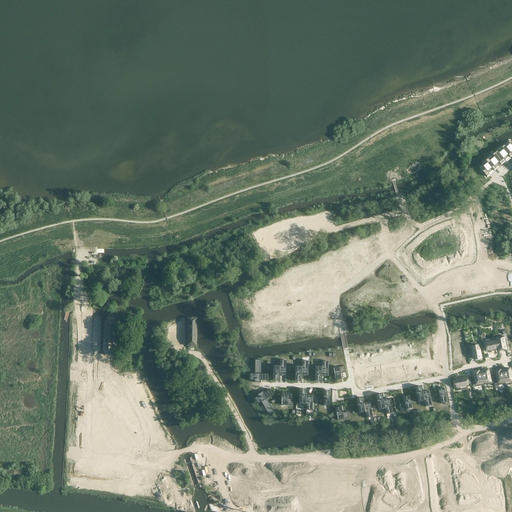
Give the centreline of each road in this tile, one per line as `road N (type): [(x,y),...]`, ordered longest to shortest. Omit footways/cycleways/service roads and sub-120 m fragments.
road 1 (residential): [(279,252),(399,211),(417,231)]
road 2 (residential): [(89,370),(122,385),(147,443),(142,463)]
